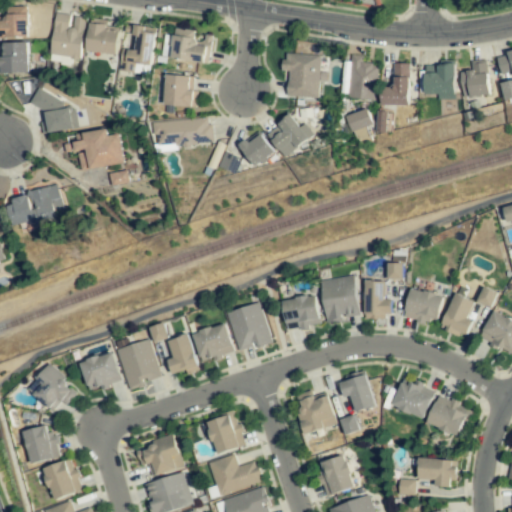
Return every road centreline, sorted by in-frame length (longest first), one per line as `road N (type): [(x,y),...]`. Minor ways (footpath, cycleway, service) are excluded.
road 1 (residential): [(93,430),(352,346),(399,345),(510,396)]
road 2 (residential): [(511,18),(396,30),(178,0)]
road 3 (residential): [(254,377),(300,511)]
road 4 (residential): [(511,393),(484,465),(482,511)]
